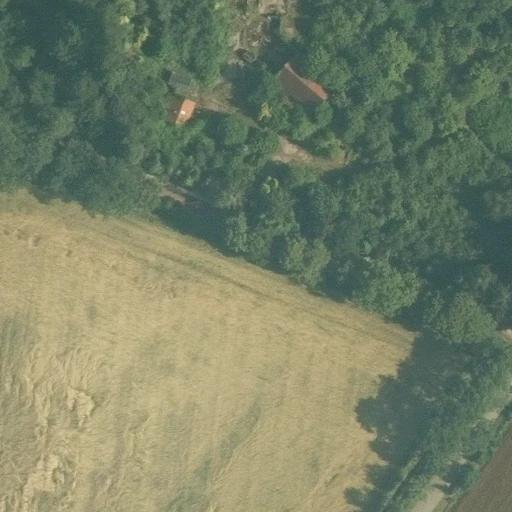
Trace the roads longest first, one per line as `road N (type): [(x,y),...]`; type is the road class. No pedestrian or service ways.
road 1 (track): [(511,333),(0,140)]
road 2 (unclassified): [(420,511),(511,377)]
